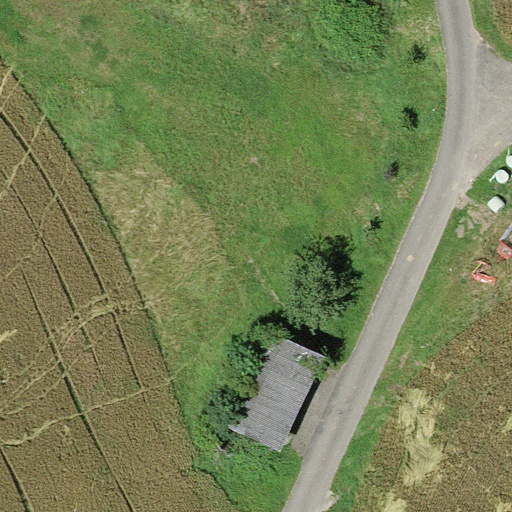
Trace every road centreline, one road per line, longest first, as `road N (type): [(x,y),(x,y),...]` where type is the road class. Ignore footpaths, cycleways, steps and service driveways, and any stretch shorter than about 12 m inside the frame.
road 1 (unclassified): [(492,135),(428,234),(307,511)]
road 2 (unclassified): [(453,0),(492,135)]
